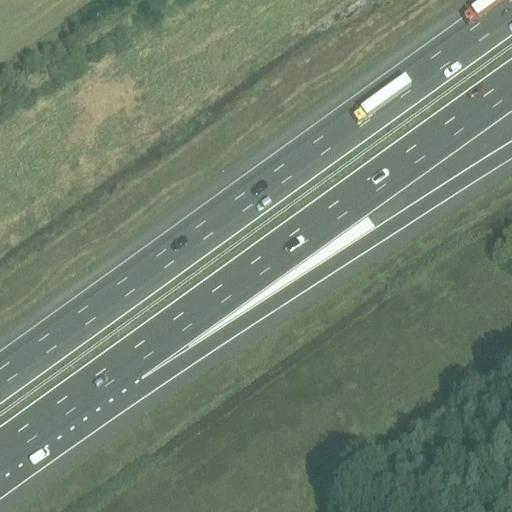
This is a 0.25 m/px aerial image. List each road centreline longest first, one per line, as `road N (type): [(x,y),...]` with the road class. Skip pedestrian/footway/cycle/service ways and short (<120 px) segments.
road 1 (motorway): [(511,8),(0,377)]
road 2 (motorway): [(128,360),(511,84)]
road 3 (motorway): [(128,360),(341,256),(511,149)]
road 4 (motorway): [(0,452),(128,360)]
